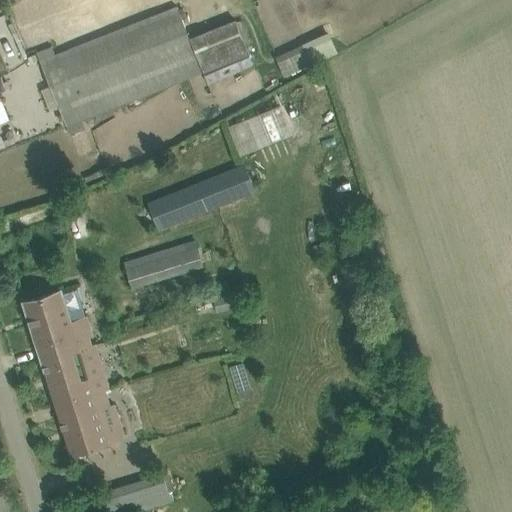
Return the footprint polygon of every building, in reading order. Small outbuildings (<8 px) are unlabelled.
[(66,125),(203,72),(178,7),(41,61),(66,125)] [(285,76),(312,63),(303,43),(276,56),(285,76)] [(35,54),(28,57),(30,62),(38,59),(35,54)] [(226,123),(236,154),(271,142),(261,111),(226,123)] [(151,202),(161,228),(254,191),(244,165),(151,202)] [(118,181),(106,184),(108,192),(120,189),(118,181)] [(128,271),(133,287),(190,270),(185,254),(128,271)] [(310,307),(329,305),(325,267),(306,269),(310,307)] [(25,301),(57,405),(106,390),(110,389),(87,315),(71,320),(61,290),(25,301)] [(213,294),(215,309),(238,306),(236,290),(213,294)] [(57,405),(73,454),(125,438),(114,403),(111,404),(106,390),(57,405)] [(111,511),(145,511),(171,503),(162,477),(106,497),(111,511)]
